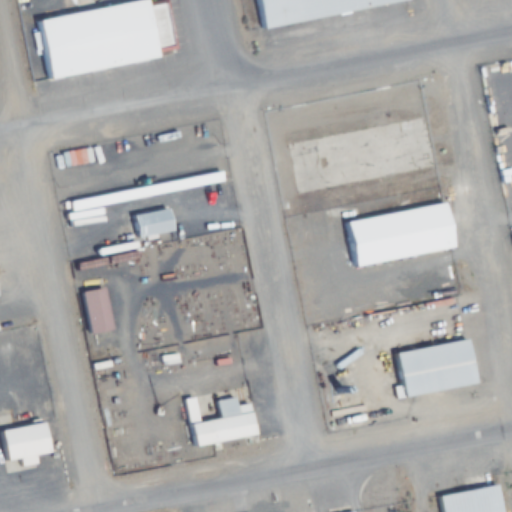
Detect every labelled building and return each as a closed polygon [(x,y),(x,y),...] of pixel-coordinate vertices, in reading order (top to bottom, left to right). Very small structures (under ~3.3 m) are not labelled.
[(134,0),(84,0),(22,13),(36,79),(146,56),(143,43),(164,39),(155,0),(135,4),(134,0)] [(249,0),(254,19),(346,0),(249,0)] [(80,195),(82,206),(220,184),(218,173),(80,195)] [(341,220),(348,266),(448,249),(441,203),(341,220)] [(128,214),(131,237),(168,231),(164,208),(128,214)] [(470,384),(463,339),(389,352),(396,396),(470,384)] [(249,437),(245,403),(231,405),(230,396),(210,399),(213,418),(193,421),(190,397),(179,399),(186,446),(249,437)] [(44,453),(38,422),(0,428),(0,458),(1,462),(14,460),(16,469),(33,466),(31,455),(44,453)] [(496,511),(493,485),(432,495),(434,511),(496,511)]
